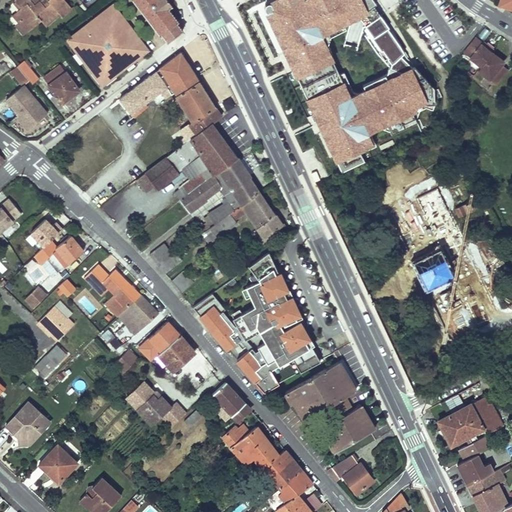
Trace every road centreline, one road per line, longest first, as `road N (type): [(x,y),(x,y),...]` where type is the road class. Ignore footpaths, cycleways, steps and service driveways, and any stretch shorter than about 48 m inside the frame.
road 1 (residential): [(26,159),(148,272),(348,511)]
road 2 (primary): [(398,408),(214,18)]
road 3 (residential): [(186,36),(26,159)]
road 4 (residential): [(511,350),(398,408)]
